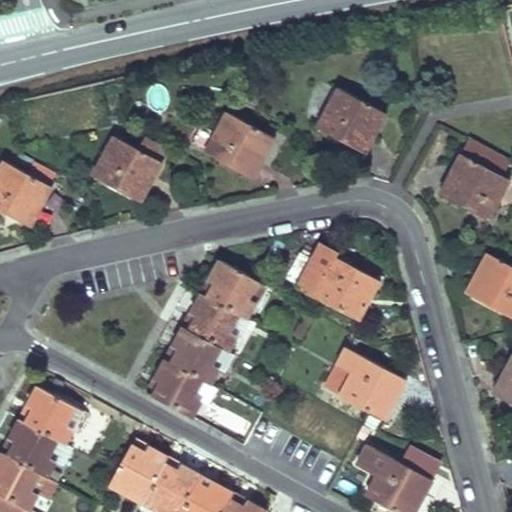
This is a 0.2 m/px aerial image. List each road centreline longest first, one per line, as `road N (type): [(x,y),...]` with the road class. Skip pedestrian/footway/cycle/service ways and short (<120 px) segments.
road 1 (residential): [(478,511),(411,241),(390,210),(343,201),(32,267)]
road 2 (residential): [(12,336),(334,511)]
road 3 (primary): [(48,52),(291,0)]
